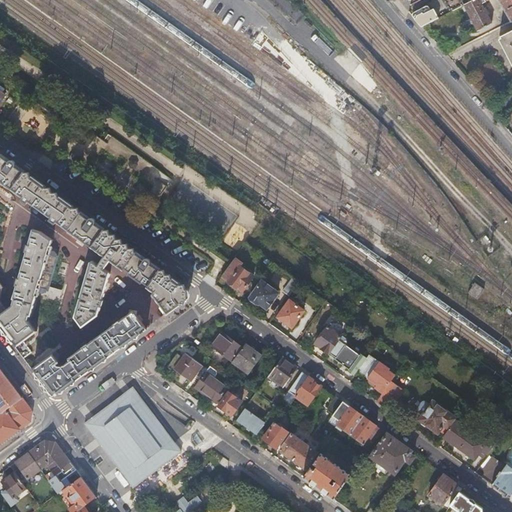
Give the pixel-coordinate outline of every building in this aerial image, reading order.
[(447,0),(452,10),(464,4),(467,3),(466,1),(463,2),(462,0),(447,0)] [(472,0),(467,3),(464,4),(471,17),(473,22),(477,30),(491,23),(481,4),(486,1),(485,0),(472,0)] [(511,0),(498,0),(510,22),(511,20),(511,0)] [(412,14),(412,16),(422,27),(438,18),(434,9),(431,11),(429,7),(427,6),(426,6),(413,13),(412,14)] [(511,30),(500,37),(511,58),(511,30)] [(76,162),(80,157),(72,151),(68,157),(76,162)] [(187,288),(0,152),(0,180),(23,197),(21,199),(22,200),(21,201),(25,204),(26,202),(27,203),(29,201),(50,217),(49,219),(50,220),(48,222),(52,224),(54,223),(56,221),(104,256),(98,263),(93,259),(90,260),(74,316),(82,327),(99,314),(101,306),(102,306),(102,305),(104,306),(105,301),(103,300),(103,299),(110,272),(104,267),(110,260),(123,270),(124,268),(129,272),(128,273),(141,282),(142,281),(147,285),(146,286),(153,291),(150,295),(152,297),(154,296),(167,313),(187,298),(187,288)] [(137,164),(134,159),(130,159),(127,163),(129,167),(134,168),(137,164)] [(0,325),(16,347),(37,330),(28,318),(29,314),(31,315),(39,287),(46,288),(45,292),(47,293),(47,295),(49,295),(48,296),(54,298),(54,297),(56,297),(57,296),(60,297),(62,289),(49,285),(57,255),(48,252),(52,239),(41,230),(33,228),(28,243),(27,243),(27,245),(24,244),(23,249),(25,249),(25,251),(26,251),(19,277),(18,277),(18,278),(15,277),(14,282),(16,282),(16,284),(17,284),(13,297),(15,298),(13,304),(11,305),(10,304),(7,306),(1,298),(3,291),(5,291),(7,287),(4,286),(0,280),(0,325)] [(232,261),(221,275),(229,280),(228,281),(241,291),(253,276),(232,261)] [(282,291),(288,295),(297,283),(291,278),(282,291)] [(266,308),(277,292),(261,280),(249,297),(257,303),(258,303),(266,308)] [(483,290),(475,283),(468,293),(477,299),(483,290)] [(276,317),(291,327),(303,310),(289,300),(276,317)] [(54,352),(32,369),(50,393),(58,394),(88,371),(105,359),(147,328),(136,314),(137,310),(130,309),(129,313),(120,319),(119,318),(118,319),(117,317),(113,320),(114,322),(114,323),(89,342),(88,341),(87,342),(86,340),(82,343),(83,345),(82,346),(83,347),(69,357),(70,358),(69,359),(70,360),(63,365),(59,364),(58,363),(60,361),(54,352)] [(327,352),(328,353),(340,336),(348,325),(344,322),(343,324),(338,321),(332,329),(327,326),(314,343),(321,348),(322,350),(323,351),(325,352),(326,353),(327,352)] [(330,321),(327,326),(332,329),(338,321),(330,321)] [(212,346),(233,360),(242,347),(222,332),(212,346)] [(334,358),(354,373),(356,370),(365,358),(345,344),(347,341),(340,336),(328,353),(335,357),(334,358)] [(233,360),(232,362),(248,374),(262,355),(245,343),(242,347),(233,360)] [(174,369),(190,381),(202,365),(186,353),(174,369)] [(373,387),(381,392),(390,380),(394,375),(387,370),(388,368),(368,354),(365,358),(356,370),(368,379),(375,384),(373,387)] [(283,385),(297,367),(281,356),(268,375),(283,385)] [(0,442),(30,420),(31,415),(32,410),(22,398),(0,367),(0,403),(5,410),(0,413),(0,442)] [(217,405),(229,388),(205,371),(196,385),(205,392),(203,395),(217,405)] [(288,391),(308,405),(322,386),(302,371),(288,391)] [(402,389),(390,380),(381,392),(375,400),(387,409),(402,389)] [(180,451),(133,387),(85,423),(133,487),(180,451)] [(271,401),(277,406),(285,394),(279,390),(271,401)] [(218,406),(231,415),(241,401),(228,392),(218,406)] [(329,410),(333,413),(334,412),(342,401),(338,397),(329,410)] [(342,401),(334,412),(339,416),(348,405),(342,401)] [(454,420),(455,418),(450,415),(450,414),(432,401),(430,405),(425,402),(424,401),(422,401),(420,402),(417,407),(417,409),(417,410),(417,412),(422,415),(419,420),(420,421),(420,424),(424,426),(427,425),(437,433),(439,430),(444,433),(454,420)] [(342,428),(350,433),(350,434),(363,416),(350,406),(335,426),(341,430),(342,428)] [(257,434),(265,423),(245,408),(236,419),(257,434)] [(363,416),(350,434),(357,439),(356,441),(369,450),(383,430),(363,416)] [(489,451),(492,448),(471,432),(454,420),(444,433),(443,435),(474,458),(479,452),(485,457),(489,451)] [(277,449),(289,432),(274,422),(262,438),(277,449)] [(369,450),(367,452),(371,455),(387,433),(383,430),(369,450)] [(409,453),(411,450),(387,433),(371,455),(377,460),(388,468),(395,473),(405,459),(409,462),(413,456),(409,453)] [(279,450),(292,459),(304,443),(291,434),(279,450)] [(45,440),(29,452),(41,468),(43,467),(49,462),(54,469),(59,465),(61,468),(64,473),(59,477),(62,481),(76,470),(55,441),(45,440)] [(304,443),(292,459),(304,468),(316,452),(304,443)] [(506,463),(489,451),(485,457),(474,472),(491,484),(506,463)] [(16,462),(28,478),(41,469),(40,469),(41,468),(29,452),(22,457),(16,462)] [(317,465),(314,469),(310,467),(303,477),(333,499),(351,474),(320,452),(313,463),(317,465)] [(385,473),(388,468),(377,460),(374,465),(385,473)] [(15,472),(23,482),(28,478),(16,462),(10,466),(15,472)] [(491,484),(511,498),(511,468),(506,463),(491,484)] [(43,467),(41,468),(40,469),(41,469),(49,480),(52,478),(43,467)] [(26,487),(23,482),(15,472),(2,482),(14,497),(26,487)] [(52,478),(49,480),(58,493),(63,489),(66,487),(62,481),(59,477),(57,474),(52,478)] [(449,507),(450,505),(460,492),(463,488),(443,474),(428,495),(442,505),(443,503),(449,507)] [(66,487),(63,489),(74,505),(70,508),(72,511),(73,511),(86,503),(96,496),(81,476),(66,487)] [(482,511),(482,508),(460,492),(450,505),(459,511),(482,511)] [(198,495),(188,503),(191,506),(197,501),(199,504),(202,501),(199,497),(198,495)] [(191,506),(188,503),(183,496),(176,503),(180,508),(183,511),(196,511),(194,508),(199,504),(197,501),(191,506)] [(42,498),(37,502),(40,506),(46,502),(42,498)] [(73,511),(88,511),(89,511),(92,510),(86,503),(73,511)]
